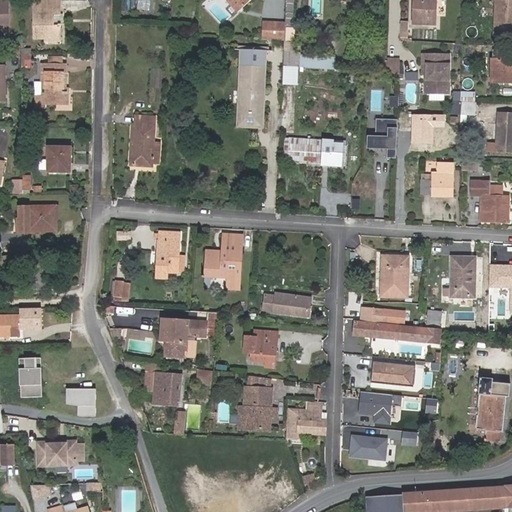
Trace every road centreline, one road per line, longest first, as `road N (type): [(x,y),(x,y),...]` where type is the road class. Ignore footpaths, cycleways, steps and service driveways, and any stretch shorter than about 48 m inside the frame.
road 1 (residential): [(161,511),(92,321),(96,208)]
road 2 (residential): [(333,495),(340,224)]
road 3 (residential): [(96,208),(340,224)]
road 4 (residential): [(96,208),(103,0)]
road 5 (secondary): [(333,495),(511,470)]
road 6 (residential): [(340,224),(511,235)]
